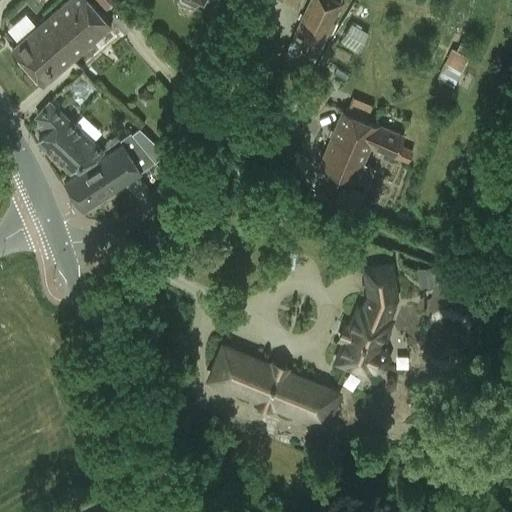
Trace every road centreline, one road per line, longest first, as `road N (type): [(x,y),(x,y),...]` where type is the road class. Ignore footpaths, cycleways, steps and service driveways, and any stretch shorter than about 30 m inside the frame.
road 1 (unclassified): [(62,248),(107,237),(149,214),(187,170),(266,0)]
road 2 (secondary): [(169,511),(128,440),(62,248)]
